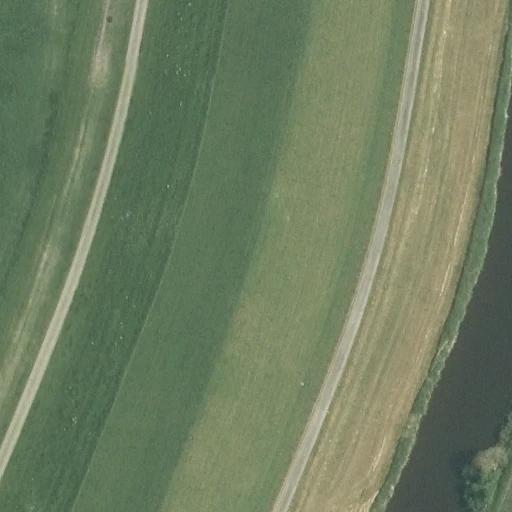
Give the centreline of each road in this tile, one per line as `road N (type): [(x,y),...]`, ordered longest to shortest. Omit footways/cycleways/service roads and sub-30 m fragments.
road 1 (track): [(441,0),(410,211),(287,511)]
road 2 (track): [(0,459),(107,171),(146,0)]
